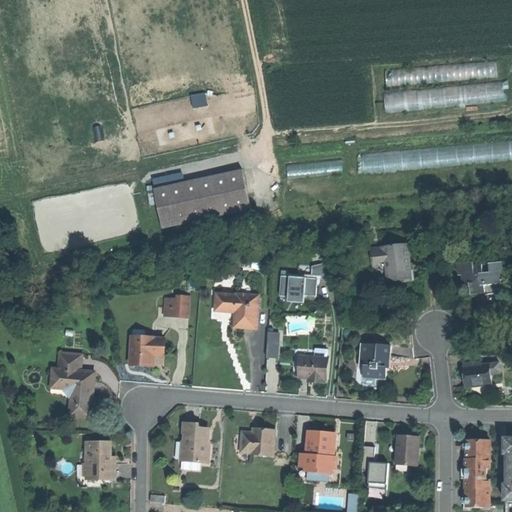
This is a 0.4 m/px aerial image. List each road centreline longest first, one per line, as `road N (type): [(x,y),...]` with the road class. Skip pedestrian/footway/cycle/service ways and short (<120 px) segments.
road 1 (residential): [(140,511),(140,433),(154,409),(182,397),(446,419)]
road 2 (track): [(275,133),(0,199)]
road 3 (track): [(248,0),(275,133),(276,208)]
road 4 (residential): [(431,239),(446,419)]
